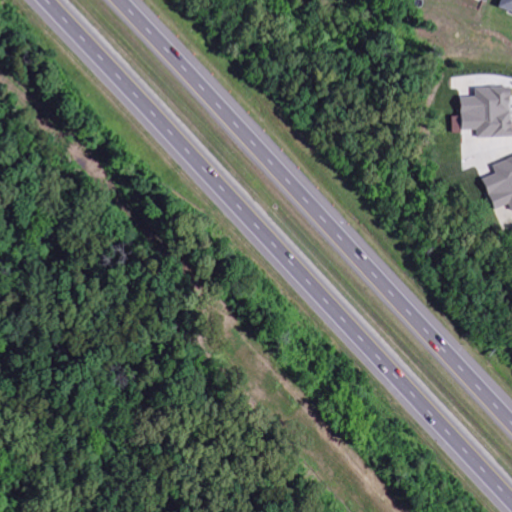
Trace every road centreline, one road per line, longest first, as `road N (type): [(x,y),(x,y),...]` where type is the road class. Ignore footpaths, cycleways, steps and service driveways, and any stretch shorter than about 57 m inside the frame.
road 1 (motorway): [(44,0),(511,501)]
road 2 (motorway): [(511,423),(119,0)]
